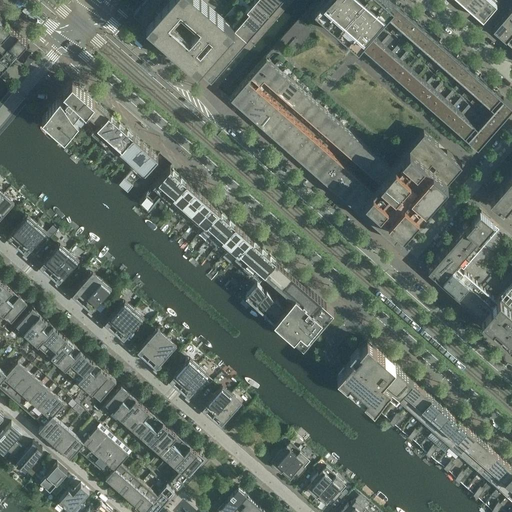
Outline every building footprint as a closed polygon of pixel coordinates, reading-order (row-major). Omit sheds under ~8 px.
[(143,0),(133,11),(211,79),(280,0),(143,0)] [(358,41),(368,30),(384,12),(394,1),(393,0),(317,0),(315,3),(358,41)] [(474,11),(483,0),(468,0),(465,3),(474,11)] [(483,19),(497,3),(496,3),(498,1),(497,0),(483,0),(474,11),(483,19)] [(419,74),(411,67),(418,59),(415,57),(408,65),(403,60),(410,52),(407,50),(400,58),(395,53),(401,45),(399,43),(392,51),(384,44),(391,36),(388,34),(382,41),(376,37),(383,29),(380,27),(373,34),(368,30),(358,41),(478,146),(511,106),(511,104),(493,87),(471,68),(466,64),(457,56),(444,44),(440,41),(430,33),(408,13),(403,9),(394,1),(384,12),(389,16),(382,24),(385,27),(392,19),(397,24),(390,31),(393,34),(400,26),(408,33),(401,41),(403,43),(410,35),(416,40),(409,48),(412,50),(418,42),(424,47),(417,55),(420,57),(427,49),(434,56),(427,64),(430,66),(437,58),(443,63),(436,71),(438,73),(445,66),(451,70),(444,78),(446,81),(453,73),(461,79),(454,87),(457,90),(464,82),(469,87),(462,94),(465,97),(472,89),(477,94),(470,102),(473,104),(480,96),(488,103),(481,111),(483,113),(490,105),(493,108),(478,126),(474,123),(481,115),(479,113),(472,121),(464,114),(471,106),(468,104),(461,112),(456,107),(463,99),(460,97),(453,105),(448,100),(455,92),(452,90),(445,97),(438,91),(444,83),(442,80),(435,88),(429,84),(436,76),(434,73),(427,81),(421,76),(428,68),(425,66),(419,74)] [(511,44),(511,5),(493,28),(511,44)] [(0,38),(11,26),(3,19),(0,22),(0,38)] [(4,50),(19,33),(11,26),(0,38),(0,46),(4,50)] [(0,71),(27,41),(19,33),(4,50),(0,53),(0,71)] [(35,58),(29,53),(22,61),(28,66),(35,58)] [(394,241),(462,164),(447,150),(424,130),(392,167),(275,64),(266,57),(231,97),(394,241)] [(65,135),(86,110),(95,100),(73,80),(64,90),(64,91),(71,96),(64,104),(57,98),(56,99),(57,100),(52,105),(51,104),(42,115),(65,135)] [(109,112),(95,100),(86,110),(90,114),(85,120),(95,128),(100,122),(109,112)] [(100,139),(117,120),(109,112),(100,122),(92,132),(100,139)] [(108,146),(125,127),(117,120),(100,139),(108,146)] [(116,153),(134,134),(125,127),(108,146),(116,153)] [(124,161),(142,141),(134,134),(116,153),(124,161)] [(132,167),(149,148),(142,141),(124,161),(132,167)] [(128,190),(158,155),(149,148),(132,167),(119,182),(128,190)] [(150,208),(162,194),(179,174),(170,166),(141,200),(140,201),(140,202),(141,201),(149,208),(148,208),(149,209),(150,208)] [(170,200),(187,181),(179,174),(162,194),(170,200)] [(511,174),(490,199),(499,207),(501,205),(505,209),(508,207),(507,206),(511,200),(511,174)] [(178,207),(195,188),(187,181),(170,200),(178,207)] [(186,215),(203,195),(195,188),(178,207),(186,215)] [(0,216),(10,205),(15,200),(5,191),(0,197),(0,216)] [(194,222),(211,202),(203,195),(186,215),(194,222)] [(202,229),(220,209),(211,202),(194,222),(202,229)] [(210,236),(228,216),(220,209),(202,229),(210,236)] [(481,210),(428,270),(511,343),(511,281),(496,300),(464,271),(463,272),(458,267),(461,264),(463,266),(499,225),(481,210)] [(18,242),(35,223),(37,220),(28,212),(23,217),(9,233),(18,242)] [(219,243),(236,224),(228,216),(210,236),(219,243)] [(28,250),(42,234),(47,228),(37,220),(35,223),(18,242),(28,250)] [(45,232),(51,237),(59,228),(53,223),(45,232)] [(227,250),(244,231),(236,224),(219,243),(227,250)] [(235,257),(252,238),(244,231),(227,250),(235,257)] [(243,265),(260,245),(252,238),(235,257),(243,265)] [(51,270),(67,251),(70,249),(60,240),(56,246),(41,262),(51,270)] [(251,272),(268,252),(260,245),(243,265),(251,272)] [(60,279),(75,262),(79,257),(70,249),(67,251),(51,270),(60,279)] [(334,310),(304,284),(268,252),(251,272),(260,279),(265,273),(293,297),(284,306),(285,307),(274,319),(275,319),(303,344),(325,319),(322,317),(330,308),(333,311),(334,310)] [(83,299),(100,280),(102,277),(93,269),(74,290),(83,299)] [(93,307),(107,291),(112,285),(102,277),(100,280),(83,299),(93,307)] [(255,302),(267,289),(267,288),(265,290),(257,280),(246,292),(247,293),(246,294),(255,302)] [(0,302),(13,288),(6,282),(0,288),(0,302)] [(0,308),(4,312),(20,294),(13,288),(0,302),(0,308)] [(265,311),(277,297),(276,297),(275,298),(267,289),(255,302),(255,303),(256,302),(265,310),(265,311)] [(12,318),(27,300),(20,294),(4,312),(12,318)] [(135,306),(125,297),(106,319),(116,327),(135,306)] [(274,319),(285,307),(284,306),(277,297),(265,311),(274,319)] [(25,330),(40,312),(32,305),(16,323),(25,330)] [(144,314),(135,306),(116,327),(125,336),(140,319),(144,314)] [(31,336),(45,320),(47,318),(40,312),(25,330),(31,336)] [(38,342),(54,324),(47,318),(45,320),(31,336),(38,342)] [(45,348),(59,332),(61,330),(54,324),(38,342),(45,348)] [(167,334),(158,326),(139,348),(148,356),(167,334)] [(52,354),(68,336),(61,330),(59,332),(45,348),(52,354)] [(177,342),(167,334),(148,356),(158,364),(177,342)] [(59,360),(72,344),(74,342),(68,336),(52,354),(59,360)] [(511,466),(367,339),(337,374),(374,406),(387,391),(511,500),(511,466)] [(65,366),(81,348),(74,342),(72,344),(59,360),(65,366)] [(72,371),(86,356),(88,353),(81,348),(65,366),(72,371)] [(79,377),(95,359),(88,353),(86,356),(72,371),(79,377)] [(181,384),(197,365),(200,362),(190,354),(171,376),(181,384)] [(0,382),(6,388),(26,366),(18,359),(7,371),(7,372),(0,379),(0,382)] [(86,383),(100,368),(101,365),(95,359),(79,377),(86,383)] [(190,393),(205,376),(209,371),(200,362),(197,365),(181,384),(190,393)] [(92,389),(108,371),(101,365),(100,368),(86,383),(92,389)] [(14,395),(34,372),(26,366),(6,388),(14,395)] [(101,396),(114,381),(116,378),(108,371),(92,389),(101,396)] [(22,402),(41,379),(34,372),(14,395),(22,402)] [(111,385),(115,389),(121,381),(117,378),(111,385)] [(29,408),(49,386),(41,379),(22,402),(29,408)] [(112,407),(128,389),(121,383),(105,401),(112,407)] [(213,413),(230,394),(232,391),(223,383),(204,404),(213,413)] [(37,415),(57,393),(49,386),(29,408),(37,415)] [(120,413),(135,395),(128,389),(112,407),(120,413)] [(223,421),(237,405),(242,399),(232,391),(230,394),(213,413),(223,421)] [(54,412),(65,400),(57,393),(37,415),(44,421),(45,422),(53,412),(54,412)] [(127,419),(142,401),(135,395),(120,413),(127,419)] [(134,426),(150,408),(142,401),(127,419),(134,426)] [(141,432),(157,414),(150,408),(134,426),(141,432)] [(61,419),(54,412),(53,412),(45,422),(44,421),(39,428),(47,435),(61,419)] [(392,422),(399,414),(397,412),(390,420),(392,422)] [(148,438),(164,420),(157,414),(141,432),(148,438)] [(394,424),(400,416),(399,414),(392,422),(394,424)] [(55,441),(69,426),(61,419),(47,435),(55,441)] [(86,452),(108,427),(100,420),(84,439),(79,445),(86,452)] [(154,444),(170,426),(164,420),(148,438),(154,444)] [(14,439),(22,430),(12,421),(0,433),(0,448),(4,452),(7,448),(14,454),(22,446),(14,439)] [(62,448),(76,432),(69,426),(55,441),(62,448)] [(161,450),(177,432),(170,426),(154,444),(161,450)] [(94,459),(116,434),(108,427),(86,452),(94,459)] [(410,438),(417,430),(415,428),(408,436),(410,438)] [(412,439),(419,432),(417,430),(410,438),(412,439)] [(84,439),(76,432),(62,448),(70,455),(79,445),(84,439)] [(168,456),(184,438),(177,432),(161,450),(168,456)] [(102,465),(124,441),(116,434),(94,459),(102,465)] [(174,461),(190,443),(184,438),(168,456),(174,461)] [(43,448),(33,440),(16,460),(25,468),(27,467),(35,474),(42,466),(37,461),(36,463),(32,460),(43,448)] [(281,471),(300,449),(291,441),(290,440),(284,448),(282,446),(275,454),(276,456),(271,462),(271,463),(272,462),(281,471)] [(120,461),(132,448),(124,441),(102,465),(109,472),(120,460),(120,461)] [(181,467),(197,449),(190,443),(174,461),(181,467)] [(428,453),(435,446),(433,444),(426,452),(428,453)] [(430,455),(437,448),(435,446),(428,453),(430,455)] [(177,488),(205,456),(197,449),(181,467),(169,481),(177,488)] [(306,465),(304,464),(310,458),(300,449),(281,471),(290,479),(291,480),(297,472),(299,473),(306,465)] [(114,483),(128,467),(120,461),(120,460),(109,472),(106,476),(114,483)] [(446,469),(453,462),(451,460),(444,468),(446,469)] [(59,479),(63,475),(67,470),(57,461),(40,480),(56,494),(65,484),(59,479)] [(448,471),(455,463),(453,462),(446,469),(448,471)] [(317,496),(336,474),(327,466),(326,465),(319,473),(318,471),(311,479),(312,481),(307,487),(317,496)] [(121,489),(135,474),(128,467),(114,483),(121,489)] [(457,479),(464,471),(462,470),(455,477),(457,479)] [(459,481),(466,473),(464,471),(457,479),(459,481)] [(129,496),(143,480),(135,474),(121,489),(129,496)] [(342,490),(340,489),(346,483),(336,474),(317,496),(326,504),(327,505),(333,497),(335,498),(342,490)] [(137,503),(151,487),(143,480),(129,496),(137,503)] [(89,489),(81,482),(73,491),(69,487),(59,498),(75,511),(79,511),(86,504),(80,499),(89,489)] [(147,511),(155,511),(175,491),(166,484),(158,493),(158,494),(144,510),(147,511)] [(232,509),(247,493),(239,486),(215,511),(230,511),(233,510),(232,509)] [(475,495),(482,487),(480,486),(473,493),(475,495)] [(158,494),(158,493),(151,487),(137,503),(144,510),(158,494)] [(477,497),(484,489),(482,487),(475,495),(477,497)] [(235,511),(243,511),(254,500),(247,493),(232,509),(233,510),(235,511)] [(360,511),(365,506),(355,498),(350,504),(348,502),(341,511),(343,511),(342,511),(360,511)] [(257,511),(262,506),(254,500),(243,511),(257,511)] [(493,511),(500,503),(498,501),(491,509),(493,511)] [(111,511),(112,511),(101,502),(94,509),(91,506),(85,511),(111,511)] [(494,511),(495,511),(502,505),(500,503),(493,511),(494,511)]
